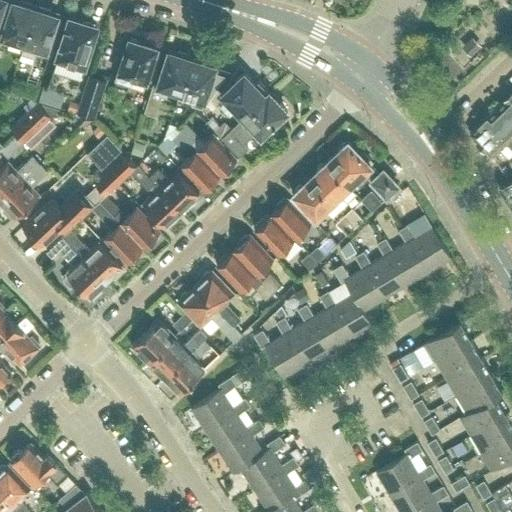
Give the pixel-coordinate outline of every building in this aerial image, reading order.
[(10,38),(24,42),(35,7),(14,0),(11,0),(1,35),(0,37),(0,39),(9,42),(10,38)] [(35,7),(24,42),(36,46),(35,51),(44,54),(46,49),(57,14),(35,7)] [(60,105),(65,90),(74,93),(84,63),(96,24),(69,15),(56,54),(46,84),(41,101),(58,107),(60,105)] [(146,79),(147,75),(156,45),(128,36),(116,74),(117,74),(113,84),(126,88),(129,78),(130,75),(145,79),(146,79)] [(153,77),(152,81),(153,81),(143,111),(154,115),(162,90),(165,91),(166,87),(179,92),(190,56),(167,49),(157,79),(153,77)] [(215,64),(190,56),(179,92),(192,96),(191,100),(201,103),(202,99),(204,100),(215,64)] [(0,82),(7,84),(12,65),(0,61),(0,82)] [(220,93),(242,116),(269,91),(258,78),(254,82),(244,71),(220,93)] [(106,78),(89,73),(77,110),(95,115),(106,78)] [(269,91),(242,116),(230,127),(243,141),(255,130),(259,135),(286,109),(269,91)] [(505,98),(496,106),(511,123),(511,97),(508,93),(504,97),(505,98)] [(41,101),(38,100),(10,126),(23,140),(50,114),(58,107),(41,101)] [(486,114),(482,118),(511,149),(511,138),(510,136),(511,133),(511,123),(496,106),(487,115),(486,114)] [(511,151),(511,149),(482,118),(478,122),(478,123),(469,132),(476,139),(476,140),(483,147),(484,147),(491,154),(499,147),(508,156),(511,151)] [(223,120),(213,129),(220,136),(230,127),(223,120)] [(185,122),(178,129),(177,130),(218,174),(227,166),(229,166),(234,162),(234,159),(236,157),(212,132),(203,141),(185,122)] [(177,130),(178,129),(175,126),(167,133),(188,155),(179,163),(203,188),(205,187),(208,187),(212,183),(212,180),(218,174),(177,130)] [(220,136),(238,155),(248,146),(243,141),(230,127),(220,136)] [(107,192),(130,169),(134,165),(105,133),(86,151),(102,167),(93,176),(107,192)] [(347,139),(324,161),(348,186),(370,164),(347,139)] [(0,197),(39,162),(32,154),(16,169),(8,159),(0,166),(0,197)] [(324,161),(308,176),(331,201),(348,186),(324,161)] [(39,162),(0,197),(0,201),(5,207),(3,209),(10,216),(12,214),(14,216),(39,192),(31,184),(47,170),(39,162)] [(130,169),(153,191),(141,202),(164,225),(181,209),(149,176),(137,163),(135,165),(134,165),(130,169)] [(157,167),(149,176),(181,209),(198,193),(176,169),(167,177),(157,167)] [(371,179),(386,195),(398,184),(383,168),(371,179)] [(331,201),(308,176),(292,192),(315,216),(331,201)] [(498,186),(508,202),(511,199),(511,177),(507,180),(508,180),(498,186)] [(360,198),(371,209),(381,200),(371,188),(360,198)] [(66,230),(69,227),(83,214),(91,206),(91,205),(78,192),(61,207),(50,197),(21,224),(24,227),(22,228),(29,236),(31,234),(40,243),(60,224),(66,230)] [(105,193),(98,200),(142,246),(150,238),(153,239),(158,234),(157,231),(159,230),(135,205),(125,214),(105,193)] [(286,196),(269,213),(293,238),(310,221),(286,196)] [(98,200),(91,206),(111,227),(102,236),(126,261),(128,259),(131,259),(135,255),(135,253),(142,246),(98,200)] [(351,206),(343,213),(355,225),(362,218),(351,206)] [(293,238),(269,213),(254,227),(277,252),(293,238)] [(355,225),(343,213),(335,221),(346,233),(355,225)] [(398,228),(405,240),(409,239),(427,269),(450,256),(432,225),(414,236),(406,223),(398,228)] [(66,230),(61,235),(105,281),(112,274),(114,275),(121,268),(120,267),(122,265),(99,240),(90,249),(69,227),(66,230)] [(248,232),(231,248),(255,273),(272,257),(248,232)] [(105,281),(61,235),(46,250),(54,258),(61,251),(74,264),(65,272),(89,297),(91,295),(92,296),(100,289),(98,287),(105,281)] [(376,241),(383,254),(387,251),(406,282),(427,269),(409,239),(405,240),(392,249),(385,236),(376,241)] [(315,245),(307,253),(316,261),(323,254),(315,245)] [(255,273),(231,248),(216,264),(240,288),(255,273)] [(354,254),(361,267),(366,264),(384,295),(406,282),(387,251),(383,254),(370,261),(363,249),(354,254)] [(316,261),(307,253),(300,259),(309,268),(316,261)] [(344,278),(352,292),(353,291),(362,308),(384,295),(366,264),(361,267),(348,274),(341,262),(333,267),(340,280),(344,278)] [(211,268),(194,284),(241,333),(241,332),(234,324),(240,318),(224,300),(233,291),(211,268)] [(269,272),(261,279),(272,291),(280,283),(269,272)] [(272,291),(261,279),(254,286),(265,297),(272,291)] [(241,333),(194,284),(177,300),(199,323),(209,314),(233,340),(241,333)] [(319,294),(326,306),(330,305),(348,335),(371,322),(362,308),(353,291),(352,292),(335,302),(327,289),(319,294)] [(297,307),(305,320),(308,317),(327,348),(348,335),(330,305),(326,306),(313,314),(306,302),(297,307)] [(0,335),(15,322),(0,305),(0,335)] [(186,312),(168,328),(174,334),(173,334),(173,335),(174,335),(192,318),(186,312)] [(275,320),(283,333),(287,330),(305,361),(327,348),(308,317),(305,320),(291,327),(284,315),(275,320)] [(131,344),(146,360),(173,335),(173,334),(174,334),(168,328),(158,318),(131,344)] [(424,341),(435,359),(470,338),(459,320),(424,341)] [(15,322),(0,335),(0,350),(4,346),(19,362),(37,345),(15,322)] [(146,360),(160,374),(202,334),(203,335),(206,332),(199,325),(181,343),(174,335),(173,335),(146,360)] [(287,330),(283,333),(269,340),(262,328),(254,333),(261,346),(264,344),(283,374),(305,361),(287,330)] [(202,334),(160,374),(178,392),(204,366),(195,357),(210,342),(203,335),(202,334)] [(435,359),(445,377),(481,356),(470,338),(435,359)] [(445,377),(456,394),(491,373),(481,356),(445,377)] [(0,358),(0,379),(4,379),(8,375),(8,373),(11,370),(0,358)] [(399,380),(407,375),(400,361),(392,366),(399,380)] [(456,394),(465,411),(466,412),(495,395),(501,391),(491,373),(456,394)] [(190,406),(205,428),(235,408),(232,404),(223,391),(235,383),(230,375),(217,383),(219,387),(190,406)] [(402,384),(410,397),(418,392),(410,379),(402,384)] [(205,428),(219,449),(249,429),(246,425),(237,412),(250,404),(244,395),(232,404),(235,408),(205,428)] [(459,415),(470,433),(505,412),(495,395),(466,412),(465,411),(459,415)] [(413,401),(420,415),(428,410),(421,396),(413,401)] [(470,433),(480,450),(511,431),(511,424),(505,412),(470,433)] [(423,419),(432,432),(439,427),(431,414),(423,419)] [(233,470),(239,466),(262,450),(251,433),(264,425),(258,416),(246,425),(249,429),(219,449),(233,470)] [(491,469),(508,458),(508,457),(511,454),(511,431),(480,450),(491,469)] [(239,466),(253,487),(284,467),(281,462),(280,463),(272,450),(284,442),(279,434),(266,442),(268,446),(262,450),(239,466)] [(427,441),(434,454),(442,449),(435,436),(427,441)] [(10,459),(32,483),(46,470),(57,482),(66,473),(46,451),(44,453),(30,440),(22,449),(18,449),(13,453),(13,457),(10,459)] [(375,469),(389,492),(419,473),(417,469),(409,456),(421,448),(416,440),(403,448),(405,451),(375,469)] [(437,458),(445,472),(453,467),(445,453),(437,458)] [(253,487),(266,507),(267,508),(298,488),(295,483),(294,484),(286,471),(298,463),(292,455),(281,462),(284,467),(253,487)] [(0,495),(16,511),(26,511),(29,510),(17,497),(29,485),(7,462),(5,464),(1,463),(0,463),(0,495)] [(389,492),(400,511),(403,511),(432,495),(430,491),(422,478),(434,470),(430,462),(417,469),(419,473),(389,492)] [(463,473),(450,481),(455,489),(468,481),(463,473)] [(260,511),(302,511),(302,510),(293,497),(312,485),(307,476),(295,483),(298,488),(267,508),(266,507),(260,511)] [(483,478),(475,483),(483,497),(491,492),(483,478)] [(58,497),(65,506),(83,492),(76,482),(58,497)] [(442,511),(435,500),(447,492),(442,483),(430,491),(432,495),(403,511),(442,511)] [(103,511),(99,506),(86,490),(83,492),(65,506),(57,511),(103,511)] [(16,511),(0,495),(0,511),(1,511),(16,511)] [(485,501),(491,511),(496,511),(501,509),(493,496),(485,501)] [(463,511),(470,508),(466,499),(453,507),(455,510),(451,511),(463,511)] [(316,511),(319,510),(314,502),(302,510),(302,511),(316,511)]
